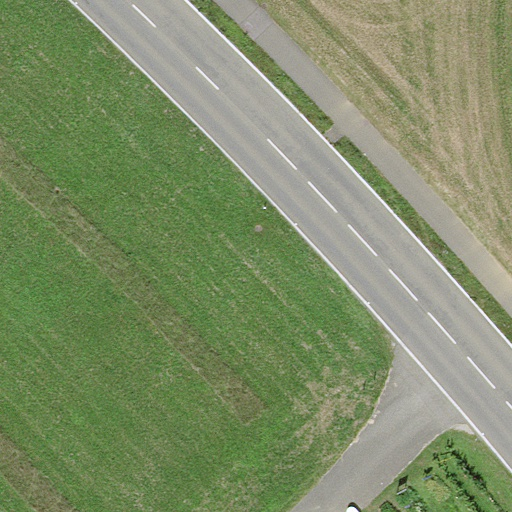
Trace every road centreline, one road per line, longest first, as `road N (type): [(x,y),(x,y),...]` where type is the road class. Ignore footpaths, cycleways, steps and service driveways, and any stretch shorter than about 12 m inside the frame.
road 1 (primary): [(127,0),(347,222),(511,410)]
road 2 (track): [(226,0),(511,298)]
road 3 (track): [(315,511),(466,353)]
